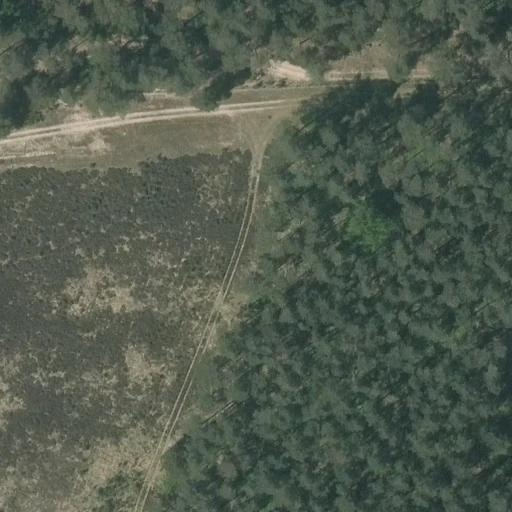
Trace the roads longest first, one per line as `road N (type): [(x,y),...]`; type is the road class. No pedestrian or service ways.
road 1 (track): [(243,110),(256,174),(248,218),(137,511)]
road 2 (track): [(243,110),(511,90)]
road 3 (track): [(0,136),(243,110)]
